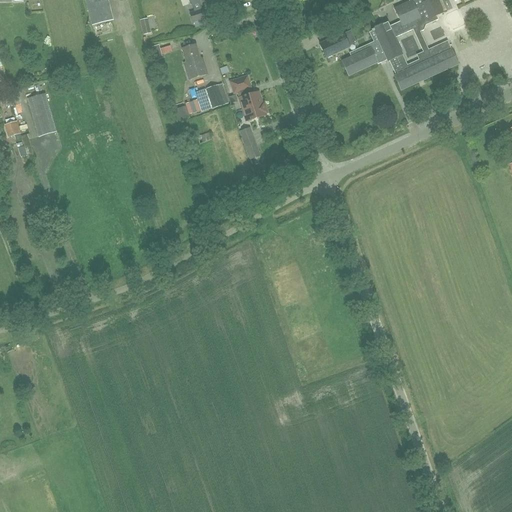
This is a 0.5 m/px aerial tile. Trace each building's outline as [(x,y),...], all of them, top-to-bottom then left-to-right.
[(84,0),(92,26),(113,21),(108,0),(84,0)] [(373,42),(349,53),(351,57),(341,61),(348,76),(377,63),(386,59),(387,61),(389,60),(395,75),(394,76),(400,91),(458,64),(447,41),(440,44),(442,49),(407,65),(394,38),(417,28),(419,32),(423,30),(424,28),(422,22),(429,19),(431,23),(438,20),(436,15),(442,12),(436,0),(408,0),(409,2),(394,9),(400,21),(389,26),(387,22),(370,29),(371,31),(369,32),(373,42)] [(212,17),(209,6),(189,13),(192,23),(212,17)] [(147,19),(141,20),(139,21),(143,35),(151,33),(147,19)] [(350,30),(343,33),(340,28),(328,33),(327,34),(330,40),(321,44),(319,45),(325,58),(341,50),(349,46),(356,43),(350,30)] [(186,62),(183,63),(188,79),(207,73),(202,57),(200,58),(196,44),(182,49),(186,62)] [(151,47),(155,61),(163,58),(159,45),(151,47)] [(246,76),(230,82),(233,93),(238,92),(239,97),(242,109),(263,103),(263,102),(261,103),(258,92),(251,94),(249,88),(250,88),(246,76)] [(218,85),(205,89),(212,109),(224,105),(218,85)] [(27,99),(38,137),(56,132),(45,94),(27,99)] [(266,112),(263,103),(242,109),(246,121),(265,115),(264,113),(266,112)] [(173,111),(177,122),(189,117),(185,106),(173,111)] [(20,144),(23,143),(28,159),(34,157),(29,139),(30,138),(29,134),(21,137),(20,134),(21,134),(17,121),(4,125),(8,138),(14,136),(15,140),(19,139),(20,144)] [(506,142),(511,140),(511,142),(511,129),(508,130),(508,131),(503,133),(506,142)] [(250,131),(241,135),(250,160),(260,156),(250,131)] [(209,133),(197,137),(199,144),(212,140),(209,133)]
